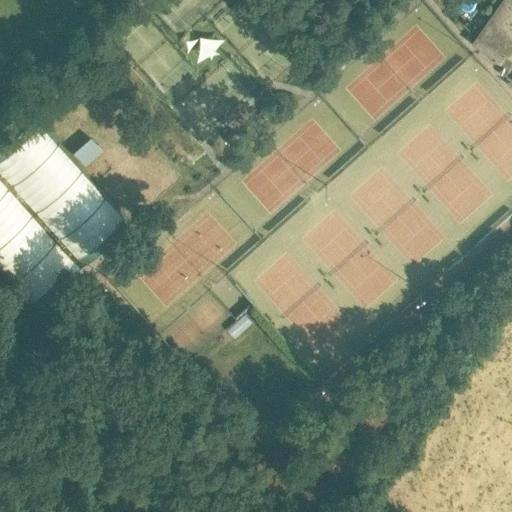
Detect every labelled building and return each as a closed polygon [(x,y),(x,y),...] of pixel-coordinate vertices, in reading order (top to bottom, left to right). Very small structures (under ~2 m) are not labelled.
[(511,0),(504,0),(475,41),(499,59),(511,40),(511,25),(507,22),(511,14),(511,0)] [(37,126),(0,157),(0,279),(24,307),(122,223),(37,126)] [(233,130),(224,138),(230,145),(239,137),(233,130)] [(226,329),(234,338),(252,322),(244,313),(226,329)] [(361,391),(343,414),(370,435),(388,411),(361,391)] [(356,448),(329,428),(311,452),(338,472),(356,448)] [(242,473),(262,495),(287,472),(267,450),(242,473)] [(302,511),(321,511),(334,501),(311,476),(289,496),(302,511)]
